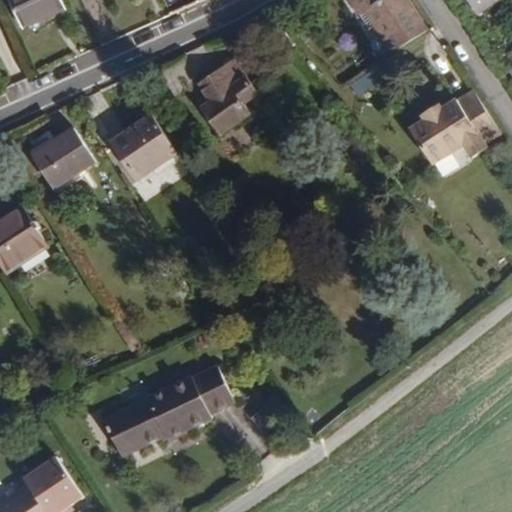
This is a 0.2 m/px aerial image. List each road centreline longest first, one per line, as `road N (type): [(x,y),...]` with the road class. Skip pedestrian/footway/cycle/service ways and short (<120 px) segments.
road 1 (residential): [(230,511),(511,301)]
road 2 (tertiary): [(239,0),(0,112)]
road 3 (residential): [(440,0),(511,107)]
